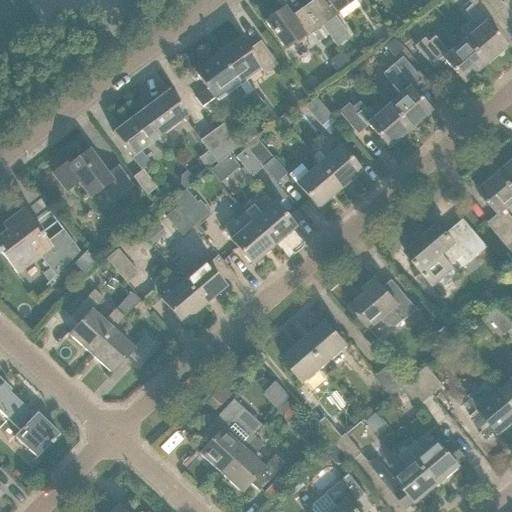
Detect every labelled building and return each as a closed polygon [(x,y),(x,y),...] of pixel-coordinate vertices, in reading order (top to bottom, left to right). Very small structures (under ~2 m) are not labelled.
[(314,0),(306,6),(320,27),(321,27),(336,48),(350,38),(335,17),(339,15),(337,13),(355,0),(314,0)] [(486,24),(495,16),(481,0),(470,0),(469,1),(472,5),(465,11),(479,28),(463,42),(484,66),(506,48),(486,24)] [(481,0),(495,16),(504,8),(496,0),(481,0)] [(312,33),(320,27),(306,6),(290,18),(284,8),(264,22),(285,51),(303,38),(304,39),(313,33),(312,33)] [(403,31),(396,37),(403,45),(410,39),(403,31)] [(484,66),(463,42),(448,55),(434,38),(427,44),(423,40),(415,47),(433,69),(443,60),(464,84),(484,66)] [(387,45),(385,47),(393,57),(402,49),(401,48),(394,39),(387,45)] [(217,56),(239,87),(246,96),(256,110),(263,105),(253,91),(246,81),(248,80),(245,77),(259,67),(264,75),(277,66),(260,42),(248,51),(240,40),(217,56)] [(230,93),(239,87),(217,56),(194,73),(214,100),(228,89),(230,93)] [(400,96),(388,106),(409,131),(430,112),(410,89),(421,79),(402,58),(382,75),(400,96)] [(140,112),(160,137),(179,123),(186,133),(194,127),(187,117),(188,117),(169,91),(140,112)] [(248,115),(256,110),(246,96),(239,101),(248,115)] [(321,127),(332,117),(316,98),(305,107),(321,127)] [(409,131),(388,106),(376,117),(370,109),(363,108),(359,103),(352,109),(348,105),(339,112),(358,134),(367,125),(388,149),(409,131)] [(132,159),(160,137),(140,112),(112,133),(132,159)] [(212,133),(228,155),(239,147),(223,125),(212,133)] [(217,164),(228,155),(212,133),(200,141),(217,164)] [(247,148),(263,167),(273,159),(256,140),(247,148)] [(318,166),(339,191),(361,173),(339,147),(318,166)] [(251,177),(263,167),(247,148),(235,158),(251,177)] [(108,176),(89,151),(67,167),(65,165),(54,174),(67,191),(78,183),(89,199),(101,189),(111,202),(131,187),(117,168),(108,176)] [(511,163),(499,174),(511,190),(511,163)] [(318,209),(339,191),(318,166),(296,184),(318,209)] [(215,167),(209,172),(220,184),(226,179),(215,167)] [(146,196),(156,189),(142,171),(133,178),(146,196)] [(179,185),(184,190),(194,181),(186,171),(180,177),(179,185)] [(511,220),(505,212),(511,205),(511,190),(499,174),(478,192),(498,216),(488,225),(506,246),(511,241),(511,235),(511,234),(511,220)] [(176,208),(193,227),(207,215),(190,196),(176,208)] [(145,226),(160,212),(153,203),(137,217),(145,226)] [(252,222),(273,247),(294,229),(273,204),(252,222)] [(182,236),(193,227),(176,208),(165,217),(182,236)] [(45,243),(22,212),(3,226),(8,233),(0,238),(0,254),(15,275),(39,256),(55,277),(79,252),(62,230),(45,243)] [(252,222),(244,213),(222,231),(252,266),(273,247),(252,222)] [(487,248),(463,221),(446,235),(438,226),(405,254),(433,287),(453,270),(451,267),(464,257),(469,263),(487,248)] [(127,283),(138,274),(117,249),(106,259),(127,283)] [(182,282),(203,307),(225,288),(204,263),(182,282)] [(389,295),(375,280),(363,290),(367,294),(351,309),(371,331),(382,321),(385,323),(390,324),(392,326),(398,327),(417,310),(398,288),(389,295)] [(182,325),(203,307),(182,282),(161,300),(182,325)] [(90,355),(112,331),(124,318),(115,310),(103,322),(91,312),(103,299),(94,290),(69,317),(78,326),(69,336),(90,355)] [(505,336),(511,329),(511,322),(500,307),(489,316),(505,336)] [(304,341),(325,366),(347,348),(326,323),(304,341)] [(446,351),(456,341),(445,329),(435,338),(446,351)] [(112,331),(90,355),(111,374),(127,356),(137,364),(154,345),(144,337),(133,349),(112,331)] [(304,384),(325,366),(304,341),(282,359),(304,384)] [(402,388),(404,386),(388,367),(374,378),(390,398),(402,388)] [(415,377),(432,396),(443,387),(426,368),(415,377)] [(418,407),(432,396),(415,377),(402,388),(418,407)] [(33,417),(9,393),(11,390),(0,379),(0,412),(20,431),(13,438),(36,459),(58,435),(36,414),(33,417)] [(511,382),(499,393),(511,408),(511,382)] [(221,386),(211,397),(220,406),(231,394),(222,386),(221,386)] [(499,436),(511,425),(511,408),(499,393),(478,411),(499,436)] [(243,450),(242,449),(222,431),(233,418),(240,410),(231,401),(207,428),(216,436),(199,455),(220,474),(243,450)] [(288,401),(280,411),(290,419),(298,410),(288,401)] [(331,447),(341,438),(325,418),(314,427),(331,447)] [(350,464),(361,455),(345,435),(334,444),(334,445),(335,445),(347,460),(350,464)] [(243,450),(220,474),(241,493),(249,483),(258,492),(284,464),(274,455),(263,468),(252,458),(263,445),(253,436),(242,449),(243,450)] [(417,461),(438,487),(460,469),(439,443),(417,461)] [(334,445),(325,452),(326,453),(336,465),(342,465),(346,461),(347,460),(335,445),(334,445)] [(438,487),(417,461),(407,450),(398,457),(408,469),(395,479),(403,489),(395,495),(407,510),(415,503),(416,505),(438,487)] [(314,511),(357,511),(353,507),(366,496),(349,475),(326,494),(314,505),(313,510),(314,511)]
